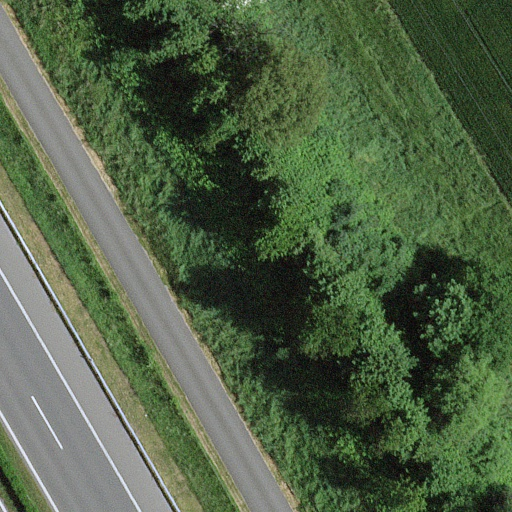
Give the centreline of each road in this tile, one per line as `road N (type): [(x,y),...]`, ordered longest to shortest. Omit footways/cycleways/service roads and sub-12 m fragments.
road 1 (unclassified): [(0,39),(273,511)]
road 2 (motorway): [(98,511),(0,342)]
